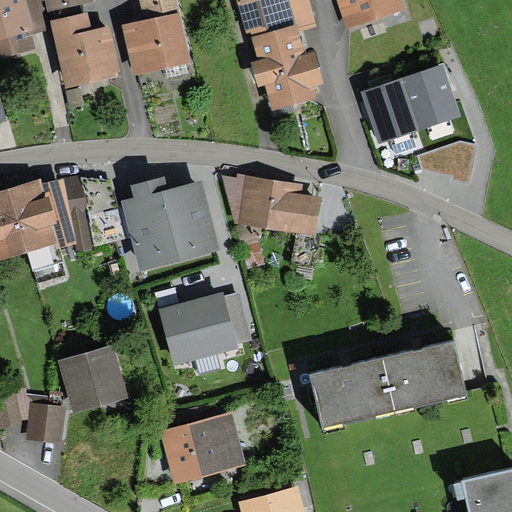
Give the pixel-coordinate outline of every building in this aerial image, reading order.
[(31,46),(26,27),(45,22),(38,0),(0,0),(0,34),(3,34),(9,53),(31,46)] [(50,0),(53,8),(82,2),(87,0),(86,0),(50,0)] [(145,0),(151,24),(128,29),(137,68),(185,57),(171,0),(145,0)] [(286,35),(314,25),(305,0),(253,0),(240,4),(248,31),(255,29),(275,100),(309,91),(294,38),(286,35)] [(341,0),(349,24),(400,6),(398,0),(341,0)] [(53,8),(69,81),(117,70),(108,31),(84,36),(80,17),(85,16),(82,2),(53,8)] [(440,67),(403,80),(419,127),(457,115),(440,67)] [(411,130),(419,127),(403,80),(365,93),(381,140),(389,137),(395,153),(416,146),(411,130)] [(468,183),(476,145),(460,142),(418,156),(422,170),(452,176),(451,179),(468,183)] [(106,243),(94,247),(80,176),(64,179),(77,250),(81,249),(90,279),(114,270),(106,243)] [(313,266),(319,237),(311,235),(316,205),(299,203),(300,198),(290,197),(292,188),(238,179),(237,181),(224,180),(233,217),(294,227),(293,233),(299,234),(294,263),(313,266)] [(48,241),(32,184),(9,191),(25,248),(48,241)] [(143,257),(210,239),(196,185),(129,203),(143,257)] [(0,246),(2,255),(25,248),(9,191),(0,193),(0,246)] [(240,240),(247,265),(261,262),(254,236),(240,240)] [(176,360),(234,344),(221,296),(163,311),(176,360)] [(394,410),(466,394),(454,340),(418,348),(382,356),(394,410)] [(98,396),(96,391),(117,385),(108,353),(67,365),(77,402),(98,396)] [(310,373),(322,426),(394,410),(382,356),(347,364),(310,373)] [(0,392),(0,416),(1,423),(17,420),(11,391),(0,392)] [(32,406),(29,436),(44,438),(47,408),(32,406)] [(59,439),(62,409),(47,408),(44,438),(59,439)] [(169,435),(179,472),(220,462),(210,424),(169,435)] [(511,511),(511,466),(462,478),(469,511),(511,511)] [(248,506),(249,511),(300,511),(301,511),(298,511),(297,511),(293,494),(248,506)]
